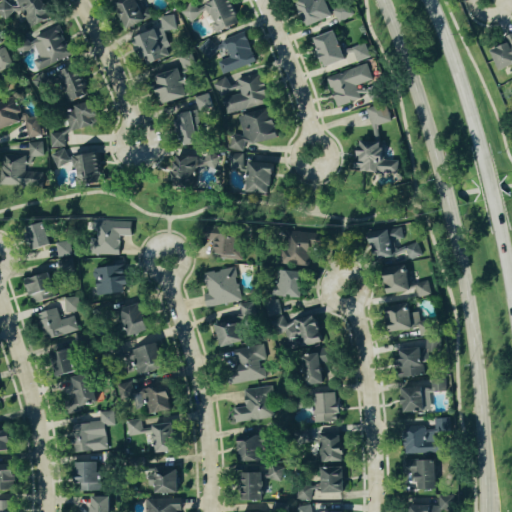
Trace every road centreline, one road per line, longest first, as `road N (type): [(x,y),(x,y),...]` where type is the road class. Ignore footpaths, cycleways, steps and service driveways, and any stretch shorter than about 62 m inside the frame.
road 1 (secondary): [(381,0),(432,144),(470,318)]
road 2 (secondary): [(511,295),(472,117),(427,0)]
road 3 (residential): [(213,511),(209,403),(167,254)]
road 4 (residential): [(0,279),(40,402),(47,511)]
road 5 (residential): [(346,279),(369,360),(379,511)]
road 6 (secondary): [(470,318),(484,511)]
road 7 (residential): [(261,0),(309,124),(312,161)]
road 8 (residential): [(78,0),(135,146)]
